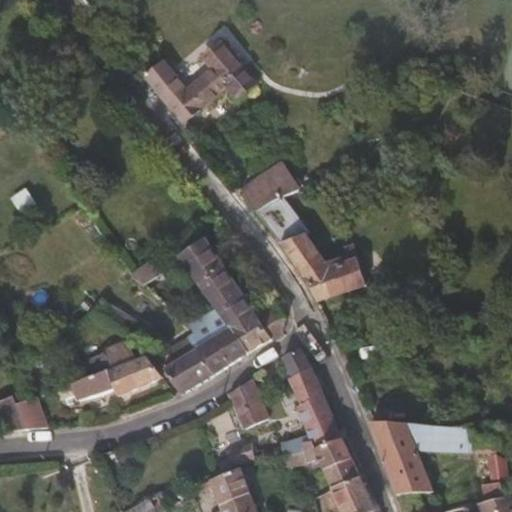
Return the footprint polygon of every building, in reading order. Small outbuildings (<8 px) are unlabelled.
[(185,126),(229,90),(238,101),(256,87),(222,46),(204,61),(213,72),(188,94),(164,65),(146,80),(185,126)] [(296,188),(281,166),(241,194),(256,217),(296,188)] [(366,287),(352,246),(344,249),(346,258),(326,266),(305,237),(297,220),(268,231),(302,279),(315,304),(366,287)] [(169,246),(178,258),(213,310),(227,330),(244,355),(278,334),(278,328),(278,323),(272,301),(252,314),(204,241),(195,229),(169,246)] [(200,318),(212,340),(198,349),(200,354),(215,378),(244,355),(227,330),(213,310),(200,318)] [(145,327),(125,315),(117,328),(138,340),(145,327)] [(196,328),(192,322),(184,327),(187,333),(192,331),(196,328)] [(200,354),(198,349),(192,339),(168,353),(169,355),(160,361),(181,396),(215,378),(200,354)] [(137,362),(128,345),(85,363),(90,379),(137,362)] [(342,440),(311,370),(300,351),(280,363),(291,380),(288,383),(299,406),(298,409),(308,438),(281,447),(284,457),(302,456),(342,440)] [(163,380),(148,359),(137,362),(90,379),(72,385),(80,403),(113,393),(118,399),(163,380)] [(268,421),(252,381),(229,396),(244,432),(268,421)] [(26,425),(18,406),(19,405),(15,397),(0,401),(0,421),(5,434),(28,431),(26,425)] [(45,421),(35,399),(19,405),(18,406),(26,425),(45,421)] [(499,441),(498,431),(413,426),(370,425),(396,497),(433,494),(417,451),(466,454),(490,456),(492,486),(483,488),(484,505),(488,504),(503,500),(499,441)] [(511,441),(511,431),(498,431),(499,441),(511,441)] [(351,462),(342,440),(302,456),(308,466),(319,462),(323,472),(351,462)] [(254,459),(250,445),(226,454),(231,468),(254,459)] [(360,481),(351,462),(323,472),(332,491),(360,481)] [(256,511),(241,471),(210,482),(221,511),(219,511),(256,511)] [(373,511),(360,481),(332,491),(340,511),(373,511)] [(511,511),(511,502),(510,499),(503,500),(488,504),(492,511),(511,511)] [(152,511),(147,502),(136,508),(137,511),(152,511)]
